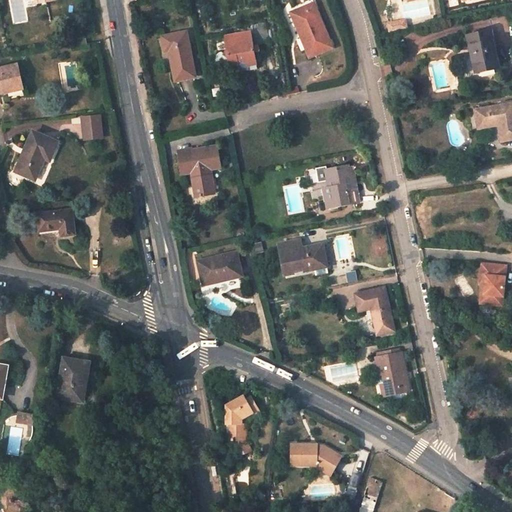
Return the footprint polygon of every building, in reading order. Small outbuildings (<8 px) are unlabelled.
[(311,57),(331,48),(315,9),(308,12),(306,8),(294,13),(302,32),(304,31),(305,35),(302,37),(311,57)] [(398,31),(405,29),(404,21),(396,22),(398,31)] [(390,32),(398,31),(396,22),(389,24),(390,32)] [(269,43),(266,23),(250,26),(251,31),(224,36),(226,50),(223,55),(228,58),(230,69),(237,68),(238,73),(251,71),(250,65),(258,64),(256,53),(259,52),(258,46),(269,43)] [(468,36),(476,73),(499,68),(492,31),(468,36)] [(169,50),(175,80),(195,76),(186,32),(163,37),(165,51),(169,50)] [(86,36),(73,39),(75,47),(88,45),(86,36)] [(0,88),(23,84),(19,64),(0,68),(0,88)] [(0,93),(24,88),(23,84),(0,88),(0,93)] [(511,103),(476,110),(479,128),(498,125),(502,141),(511,139),(511,103)] [(99,115),(82,117),(84,140),(102,138),(99,115)] [(58,142),(34,131),(25,149),(28,150),(26,155),(23,154),(16,170),(36,179),(45,158),(51,160),(58,142)] [(209,176),(208,169),(211,169),(220,167),(216,147),(179,153),(183,173),(192,172),(196,196),(215,193),(212,175),(209,176)] [(355,191),(350,164),(339,166),(339,168),(328,170),(328,167),(317,169),(320,183),(330,181),(331,187),(326,188),(331,209),(353,204),(351,191),(355,191)] [(361,203),(359,190),(355,191),(351,191),(353,204),(361,203)] [(76,233),(73,210),(39,215),(41,230),(62,227),(63,235),(76,233)] [(279,245),(285,274),(314,268),(314,266),(327,264),(323,244),(307,247),(307,249),(302,250),(300,240),(279,245)] [(241,275),(236,253),(199,261),(203,280),(221,276),(221,280),(241,275)] [(507,266),(483,264),(480,284),(483,285),(486,285),(485,295),(487,295),(486,304),(503,306),(507,266)] [(203,280),(204,284),(221,280),(221,276),(203,280)] [(378,334),(394,330),(385,288),(356,293),(360,311),(372,308),(378,334)] [(408,390),(401,353),(377,358),(380,375),(376,376),(377,384),(381,384),(387,383),(389,394),(408,390)] [(79,373),(81,361),(65,357),(57,397),(67,399),(67,397),(82,400),(87,374),(79,373)] [(87,374),(89,362),(81,361),(79,373),(87,374)] [(0,397),(3,398),(9,366),(0,364),(0,397)] [(381,384),(383,395),(389,394),(387,383),(381,384)] [(241,455),(251,450),(246,440),(246,424),(243,422),(247,418),(249,420),(251,418),(261,412),(252,396),(246,399),(244,396),(228,406),(228,424),(231,424),(231,440),(234,440),(237,446),(241,455)] [(31,404),(22,402),(20,412),(30,413),(31,404)] [(293,444),(292,465),(314,465),(315,465),(317,466),(317,464),(318,465),(319,464),(333,472),(342,457),(324,446),(313,446),(313,444),(293,444)] [(314,465),(331,475),(333,472),(319,464),(318,465),(317,464),(317,466),(315,465),(314,465)] [(359,511),(373,511),(383,482),(370,478),(359,511)]
